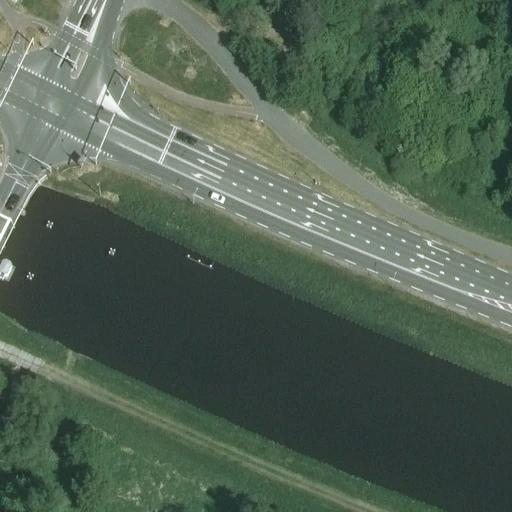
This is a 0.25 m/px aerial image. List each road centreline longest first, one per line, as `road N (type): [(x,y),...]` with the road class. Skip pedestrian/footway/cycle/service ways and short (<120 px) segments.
road 1 (unclassified): [(511,259),(364,189),(276,119),(159,0)]
road 2 (track): [(0,352),(133,421),(351,511)]
road 3 (secondary): [(511,307),(243,196)]
road 4 (secondary): [(243,196),(176,130),(124,97),(90,32)]
road 5 (secondary): [(243,196),(49,113)]
